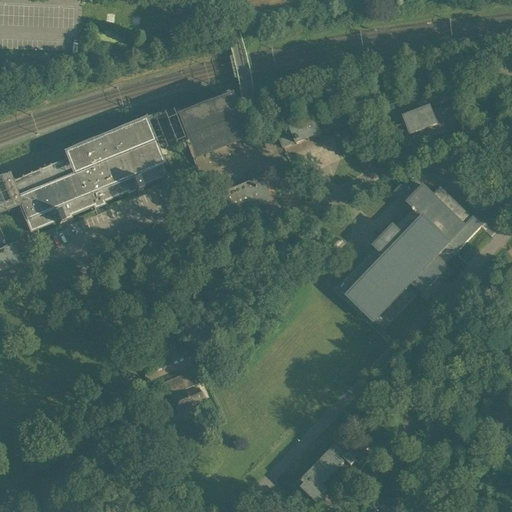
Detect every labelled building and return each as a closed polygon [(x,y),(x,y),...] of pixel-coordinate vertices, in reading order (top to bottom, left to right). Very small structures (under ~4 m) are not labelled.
[(179,114),(171,116),(173,121),(177,120),(183,136),(185,141),(239,119),(237,114),(230,96),(180,117),(179,114)] [(430,109),(404,119),(405,122),(389,129),(397,151),(457,128),(448,105),(431,112),(430,109)] [(335,134),(345,158),(356,153),(341,117),(331,121),(328,114),(315,119),(315,118),(289,128),(290,130),(278,135),(283,148),(295,143),(296,145),(321,134),(321,133),(333,128),(335,134)] [(0,216),(19,208),(18,210),(20,213),(22,214),(22,215),(21,216),(23,220),(25,221),(25,222),(26,222),(30,233),(58,221),(60,224),(64,223),(63,221),(72,218),(71,216),(93,207),(94,209),(105,205),(104,202),(127,193),(128,195),(136,191),(137,193),(142,191),(141,187),(167,177),(162,166),(164,165),(156,147),(145,121),(100,139),(64,155),(66,161),(58,164),(58,163),(57,163),(58,164),(50,167),(49,167),(49,168),(39,172),(39,171),(38,171),(38,172),(31,175),(30,175),(30,176),(22,179),(22,178),(21,178),(21,179),(11,183),(8,176),(0,179),(0,216)] [(212,197),(212,198),(215,204),(210,205),(217,222),(270,201),(263,183),(258,185),(255,179),(212,197)] [(395,192),(396,193),(408,204),(414,210),(412,212),(413,213),(397,230),(394,227),(371,250),(374,253),(339,289),(347,297),(374,323),(376,321),(383,329),(419,292),(422,295),(440,277),(446,278),(452,272),(445,265),(482,227),(473,218),(472,219),(441,189),(434,197),(424,188),(415,180),(399,188),(395,192)] [(332,254),(344,243),(340,239),(329,251),(332,254)] [(4,248),(0,249),(0,265),(9,262),(10,266),(21,262),(15,248),(13,248),(12,245),(4,248)] [(373,332),(367,338),(371,342),(377,336),(373,332)] [(147,382),(193,362),(187,350),(142,370),(147,382)] [(158,386),(151,389),(153,395),(152,395),(154,400),(169,394),(178,415),(163,422),(166,427),(195,415),(190,403),(202,398),(196,384),(202,382),(196,369),(157,386),(158,386)] [(307,501),(306,502),(303,505),(310,511),(316,504),(317,505),(318,506),(320,506),(321,507),(322,506),(323,506),(324,506),(325,505),(326,504),(326,503),(326,502),(326,500),(326,498),(325,497),(324,496),(330,489),(356,462),(362,467),(379,450),(380,451),(388,442),(373,427),(364,436),(368,439),(358,449),(343,435),(332,447),(333,449),(308,475),(307,473),(293,487),(307,501)]
